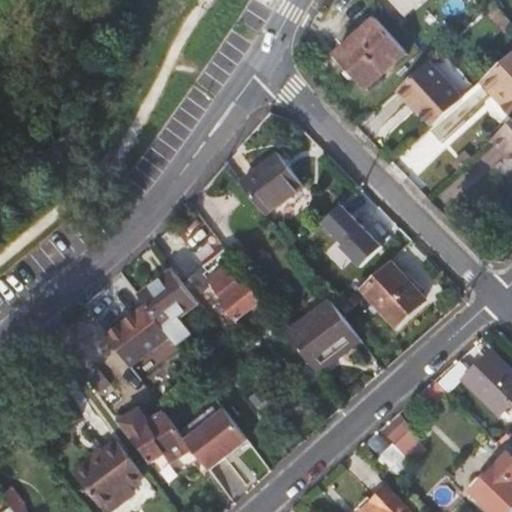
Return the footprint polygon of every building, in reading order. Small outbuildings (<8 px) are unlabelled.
[(393,0),(407,15),(423,0),(393,0)] [(511,21),(494,1),(486,9),(507,32),(511,27),(511,21)] [(335,54),(367,90),(407,53),(375,18),(335,54)] [(511,53),(489,74),(508,95),(503,100),(511,109),(511,53)] [(426,115),(434,125),(464,98),(431,62),(399,93),(412,107),(416,104),(426,115)] [(423,118),(426,115),(416,104),(412,107),(423,118)] [(511,122),(494,139),(511,159),(511,122)] [(277,154),(242,183),(271,216),(305,189),(277,154)] [(384,248),(344,206),(323,227),(333,237),(335,234),(346,246),(344,248),(363,268),(384,248)] [(236,320),(263,300),(215,237),(195,252),(201,259),(203,258),(216,274),(210,279),(226,301),(223,303),(236,320)] [(426,301),(394,264),(378,278),(364,291),(395,328),(426,301)] [(174,270),(140,296),(147,306),(170,336),(189,361),(201,352),(188,336),(190,335),(177,318),(198,302),(174,270)] [(331,301),(288,334),(321,377),(364,344),(331,301)] [(147,306),(107,336),(129,367),(170,336),(147,306)] [(511,370),(493,351),(465,379),(500,416),(511,403),(511,370)] [(97,366),(84,375),(107,405),(120,394),(97,366)] [(225,409),(186,440),(192,448),(209,470),(249,439),(225,409)] [(186,440),(164,412),(151,421),(144,413),(136,412),(121,423),(132,437),(135,436),(152,463),(164,455),(170,464),(192,448),(186,440)] [(401,414),(384,428),(412,462),(429,447),(401,414)] [(118,441),(76,473),(105,511),(109,511),(122,502),(118,496),(145,476),(118,441)] [(394,444),(378,459),(399,481),(415,466),(394,444)] [(511,456),(509,454),(471,491),(490,511),(508,511),(511,508),(511,456)] [(31,511),(11,487),(2,496),(11,507),(14,511),(31,511)] [(411,511),(388,487),(362,511),(411,511)]
